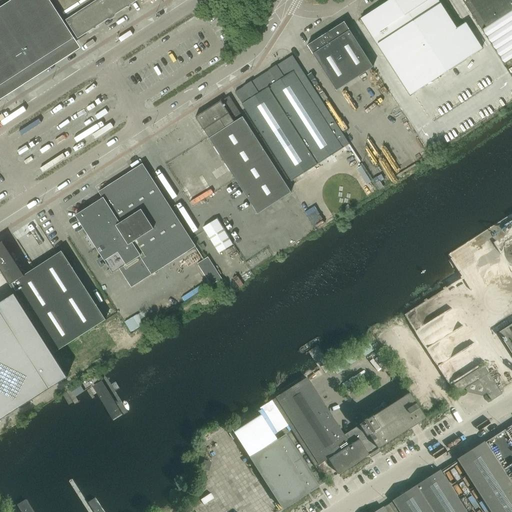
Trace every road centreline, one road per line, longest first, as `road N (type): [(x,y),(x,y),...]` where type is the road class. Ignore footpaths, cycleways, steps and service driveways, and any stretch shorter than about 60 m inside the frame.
road 1 (tertiary): [(0,215),(245,58),(286,3)]
road 2 (unknown): [(342,0),(397,91),(416,107),(445,99),(489,62),(456,0)]
road 3 (tertiary): [(197,0),(0,125)]
road 4 (unknown): [(301,9),(297,45),(357,139),(303,188)]
road 5 (unclassified): [(334,511),(511,397)]
road 6 (unknown): [(323,382),(340,402),(360,406),(426,362)]
